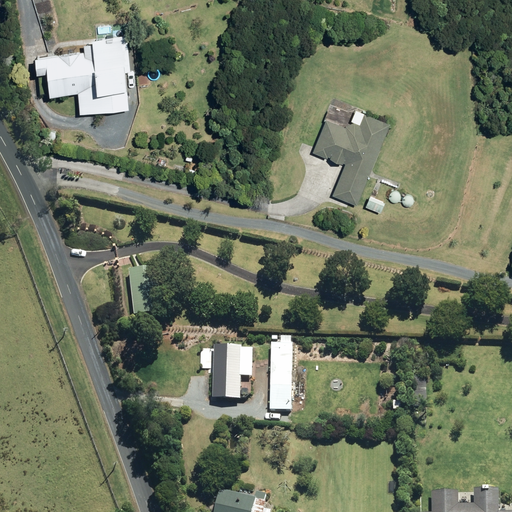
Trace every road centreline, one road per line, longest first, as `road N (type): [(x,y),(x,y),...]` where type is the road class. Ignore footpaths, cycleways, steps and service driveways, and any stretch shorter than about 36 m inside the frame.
road 1 (unknown): [(62,272),(172,249),(280,290),(511,325)]
road 2 (residential): [(0,134),(44,222),(149,511)]
